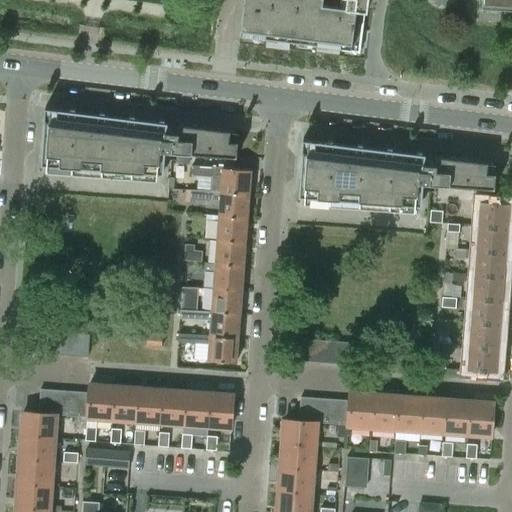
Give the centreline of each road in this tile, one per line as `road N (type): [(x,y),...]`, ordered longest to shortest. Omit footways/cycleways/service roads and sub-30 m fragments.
road 1 (residential): [(0,373),(14,62)]
road 2 (residential): [(257,379),(275,98)]
road 3 (tertiary): [(275,98),(14,62)]
road 4 (tertiary): [(511,127),(275,98)]
road 5 (residential): [(247,511),(257,379)]
